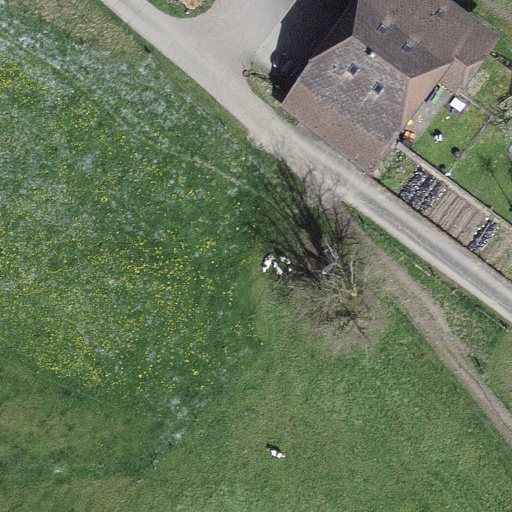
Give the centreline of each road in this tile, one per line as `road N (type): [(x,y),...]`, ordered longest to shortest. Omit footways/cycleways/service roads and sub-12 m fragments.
road 1 (track): [(511,304),(290,154),(128,0)]
road 2 (track): [(315,171),(355,240),(511,435)]
